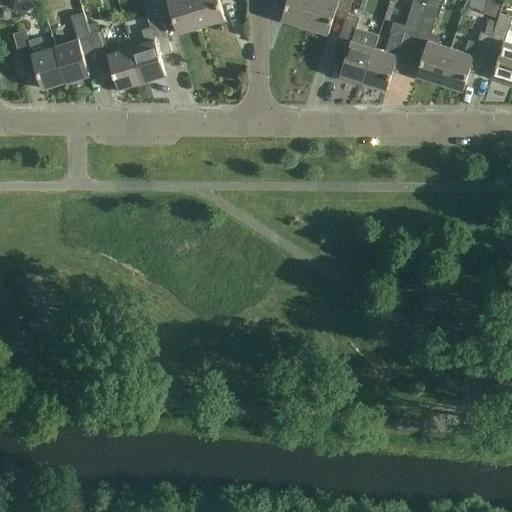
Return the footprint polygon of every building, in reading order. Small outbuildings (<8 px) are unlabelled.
[(161,14),(162,14),(173,10),(180,34),(203,27),(194,0),(156,0),(160,13),(161,13),(161,14)] [(194,0),(203,27),(227,19),(221,0),(194,0)] [(289,0),(283,19),(306,27),(314,0),(289,0)] [(314,0),(306,27),(330,34),(337,11),(348,14),(349,14),(349,13),(349,14),(353,0),(314,0)] [(428,0),(418,35),(414,49),(415,49),(426,52),(418,76),(441,84),(453,48),(437,43),(439,35),(433,33),(443,0),(428,0)] [(88,24),(89,24),(85,13),(73,16),(80,40),(57,47),(68,82),(91,75),(84,51),(95,48),(95,47),(88,24)] [(133,48),(144,83),(168,76),(160,51),(171,48),(172,53),(174,53),(162,14),(161,14),(161,13),(160,13),(149,17),(152,27),(142,29),(147,43),(133,48)] [(349,14),(348,14),(336,53),(337,53),(338,49),(349,52),(342,76),(365,83),(377,48),(381,36),(357,28),(361,17),(349,14),(349,13),(349,14)] [(511,17),(501,14),(497,25),(498,25),(491,48),(491,49),(502,52),(495,77),(511,82),(511,42),(507,41),(511,23),(511,17)] [(144,83),(133,48),(111,54),(104,30),(101,32),(97,21),(89,24),(88,24),(95,47),(95,48),(102,73),(104,73),(103,69),(113,65),(121,90),(144,83)] [(453,48),(441,84),(465,91),(473,67),(483,70),(481,75),(483,75),(491,49),(491,48),(498,25),(497,25),(489,23),(486,33),(483,32),(479,43),(469,39),(465,51),(453,48)] [(68,82),(57,47),(46,50),(42,37),(31,40),(28,30),(15,34),(27,74),(28,73),(27,68),(37,65),(44,89),(68,82)] [(377,48),(365,83),(389,91),(396,67),(407,70),(405,75),(406,75),(415,49),(414,49),(418,35),(406,32),(403,42),(390,38),(386,51),(377,48)] [(511,373),(487,392),(494,401),(500,408),(511,398),(511,373)]
